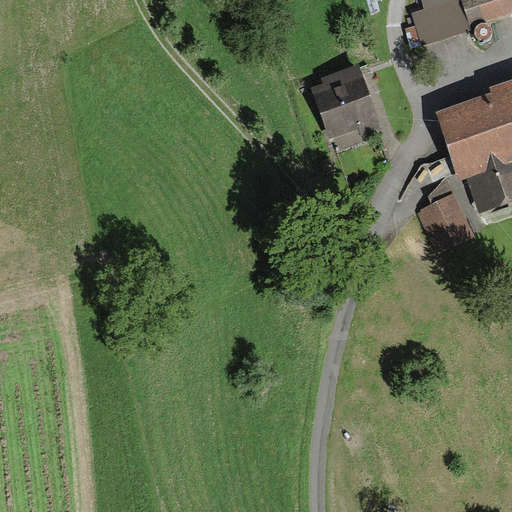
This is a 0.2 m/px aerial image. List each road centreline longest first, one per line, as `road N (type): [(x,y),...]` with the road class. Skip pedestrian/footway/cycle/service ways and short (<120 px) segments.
road 1 (residential): [(320,511),(319,443),(357,255),(439,106),(464,83),(511,63)]
road 2 (track): [(135,0),(155,37),(357,255)]
